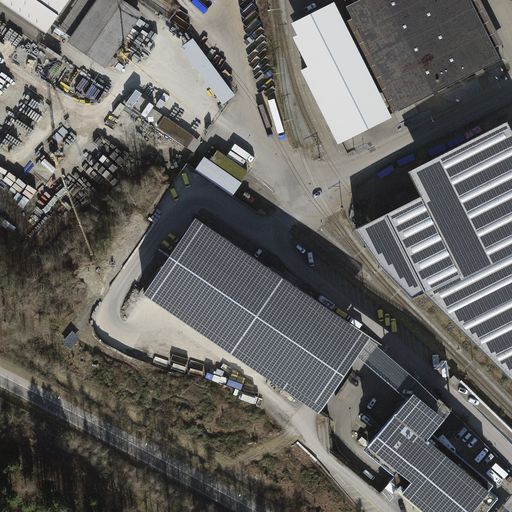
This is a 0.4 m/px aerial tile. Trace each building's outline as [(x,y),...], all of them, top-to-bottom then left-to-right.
[(0,0),(0,1),(46,33),(68,0),(0,0)] [(81,0),(61,30),(72,38),(98,0),(81,0)] [(98,0),(72,38),(107,62),(138,18),(112,0),(98,0)] [(407,86),(416,102),(501,60),(470,0),(360,0),(354,3),(346,7),(390,94),(407,86)] [(381,119),(391,115),(335,4),(326,9),(377,109),(381,119)] [(390,94),(346,7),(341,10),(393,114),(399,111),(390,94)] [(377,109),(326,9),(298,24),(317,63),(302,71),(338,141),(354,133),(349,123),(377,109)] [(180,47),(223,104),(235,95),(193,38),(180,47)] [(407,86),(390,94),(399,111),(416,102),(407,86)] [(157,127),(164,117),(153,109),(146,119),(157,127)] [(349,123),(354,133),(381,119),(377,109),(349,123)] [(187,147),(194,137),(165,117),(158,127),(187,147)] [(511,129),(508,121),(432,159),(484,262),(438,285),(425,291),(511,376),(511,129)] [(213,147),(204,159),(239,183),(248,171),(213,147)] [(239,183),(204,159),(197,170),(232,194),(239,183)] [(484,262),(432,159),(408,171),(421,196),(355,228),(380,264),(412,298),(425,291),(484,262)] [(356,326),(195,217),(144,293),(305,402),(356,326)] [(370,336),(356,326),(305,402),(318,411),(370,336)] [(454,375),(450,379),(455,384),(459,380),(454,375)] [(421,381),(408,397),(440,423),(451,410),(421,381)] [(427,511),(485,511),(498,498),(488,490),(427,438),(432,432),(440,423),(408,397),(369,443),(400,469),(390,481),(427,511)] [(493,484),(432,432),(427,438),(488,490),(493,484)] [(427,511),(390,481),(382,491),(407,511),(427,511)]
